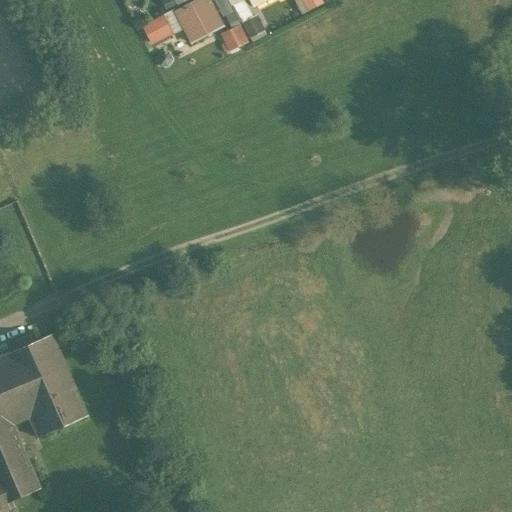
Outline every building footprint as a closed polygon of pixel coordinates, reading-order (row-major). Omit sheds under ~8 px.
[(223,27),(209,0),(194,0),(174,11),(190,43),(223,27)] [(251,16),(242,0),(227,0),(239,22),(251,16)] [(248,0),(253,8),(267,0),(248,0)] [(321,3),(319,0),(301,0),(307,10),(321,3)] [(172,10),(162,16),(171,33),(181,28),(172,10)] [(171,33),(162,16),(142,26),(151,43),(171,33)] [(264,30),(256,16),(241,23),(249,38),(264,30)] [(247,42),(238,26),(221,34),(229,51),(247,42)] [(50,335),(0,356),(0,505),(0,506),(40,488),(21,445),(86,416),(63,365),(74,361),(62,331),(51,336),(50,335)]
